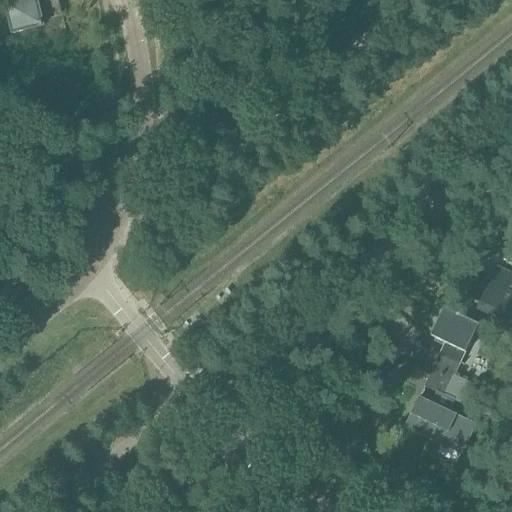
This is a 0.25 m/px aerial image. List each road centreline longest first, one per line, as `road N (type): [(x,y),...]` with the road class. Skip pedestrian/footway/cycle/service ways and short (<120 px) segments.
road 1 (track): [(91,267),(418,0)]
road 2 (residential): [(222,423),(415,220),(511,139)]
road 3 (residential): [(91,267),(133,179),(141,110),(127,0)]
road 4 (residential): [(222,423),(91,267)]
road 5 (unknown): [(43,511),(189,387)]
road 6 (unknown): [(240,145),(242,55),(263,0)]
road 7 (residential): [(233,440),(269,467),(363,511)]
road 8 (unclassified): [(0,347),(91,267)]
